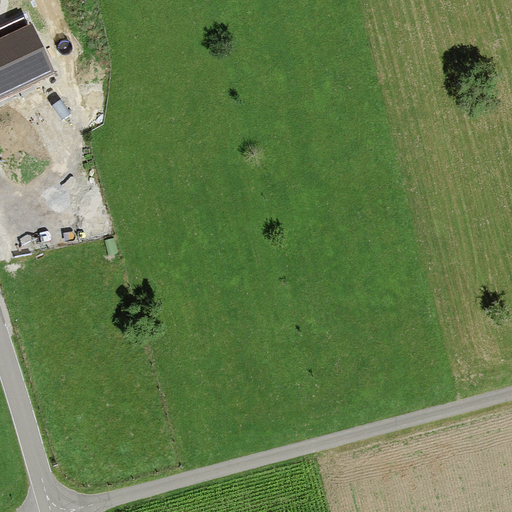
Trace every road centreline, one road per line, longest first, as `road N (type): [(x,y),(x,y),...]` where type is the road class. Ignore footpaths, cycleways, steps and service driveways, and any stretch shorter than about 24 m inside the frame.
road 1 (track): [(53,511),(511,391)]
road 2 (unclassified): [(52,511),(0,340)]
